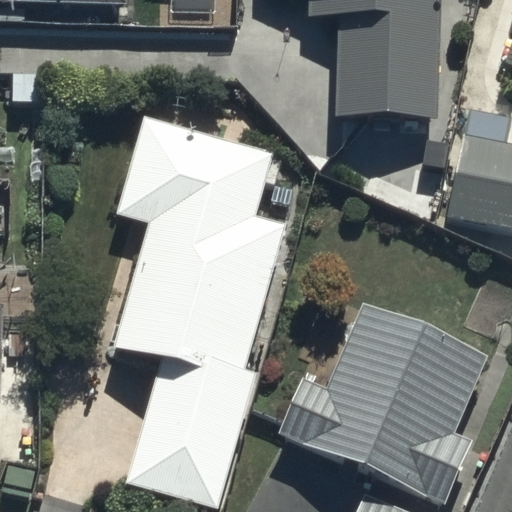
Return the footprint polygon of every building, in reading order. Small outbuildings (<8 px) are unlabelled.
[(0,0),(0,34),(26,34),(26,20),(133,20),(132,0),(0,0)] [(292,0),(310,4),(310,33),(341,38),(341,138),(440,138),(440,0),(292,0)] [(511,139),(511,128),(472,123),(454,230),(511,239),(511,159),(509,159),(511,139)] [(282,171),(143,135),(113,236),(148,247),(110,373),(160,388),(124,507),(140,511),(227,511),(262,397),(249,393),(292,248),(262,239),(282,171)] [(0,422),(6,423),(6,399),(22,399),(22,367),(7,367),(7,322),(0,322),(0,422)] [(482,379),(363,329),(332,409),(304,398),(282,454),(427,511),(452,511),(473,460),(453,452),(482,379)]
